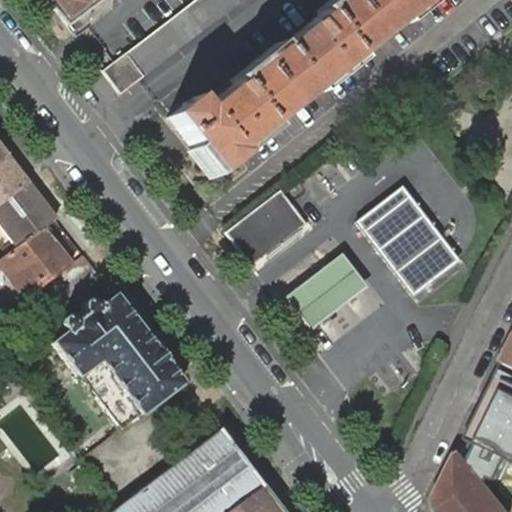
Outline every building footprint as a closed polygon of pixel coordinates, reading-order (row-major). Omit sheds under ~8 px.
[(46,0),(66,26),(100,0),(46,0)] [(101,71),(119,95),(143,77),(243,0),(194,0),(124,53),(101,71)] [(424,0),(336,0),(201,108),(192,96),(167,117),(213,176),(239,156),(235,152),(424,0)] [(94,63),(100,70),(103,67),(98,60),(94,63)] [(0,203),(27,182),(6,154),(0,158),(0,203)] [(55,218),(27,182),(0,203),(0,226),(16,248),(43,227),(55,218)] [(358,224),(413,295),(457,261),(402,190),(358,224)] [(223,233),(248,265),(303,223),(278,191),(223,233)] [(0,254),(3,258),(16,248),(0,226),(0,254)] [(43,227),(16,248),(3,258),(0,260),(0,269),(24,301),(72,264),(43,227)] [(313,276),(283,299),(308,330),(338,308),(363,288),(339,256),(313,276)] [(181,383),(114,295),(102,304),(100,302),(97,304),(95,300),(89,300),(83,304),(82,310),(83,312),(74,319),(73,317),(67,316),(61,320),(60,326),(65,332),(50,343),(77,378),(77,377),(118,431),(139,415),(139,416),(143,413),(181,383)] [(511,346),(503,364),(511,368),(511,346)] [(511,384),(497,377),(465,441),(470,443),(474,446),(465,465),(485,490),(492,476),(499,479),(511,452),(511,384)] [(225,511),(260,486),(217,430),(148,484),(109,511),(225,511)] [(465,465),(474,446),(470,443),(461,461),(465,465)] [(436,511),(503,511),(485,490),(465,465),(461,461),(458,457),(435,502),(436,511)] [(280,511),(260,486),(225,511),(280,511)]
